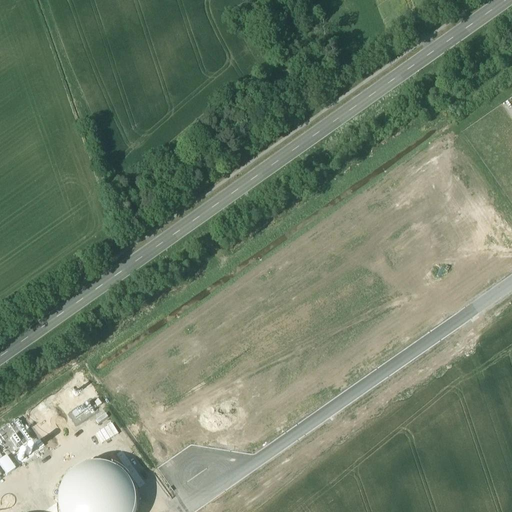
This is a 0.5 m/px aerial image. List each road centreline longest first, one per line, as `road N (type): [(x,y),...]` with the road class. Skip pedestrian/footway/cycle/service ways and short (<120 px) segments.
road 1 (secondary): [(0,357),(507,0)]
road 2 (residential): [(511,281),(249,465),(191,477)]
